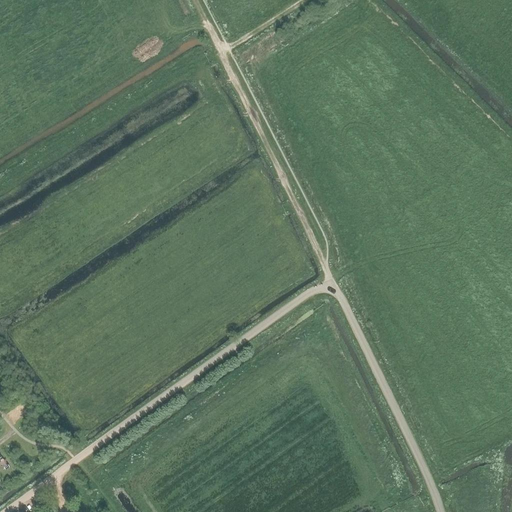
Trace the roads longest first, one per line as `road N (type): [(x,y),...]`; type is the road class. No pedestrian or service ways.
road 1 (unclassified): [(439,511),(329,285),(306,293),(5,511)]
road 2 (track): [(329,285),(193,0)]
